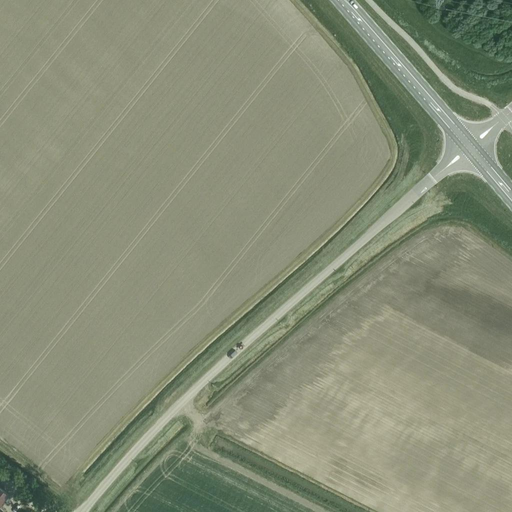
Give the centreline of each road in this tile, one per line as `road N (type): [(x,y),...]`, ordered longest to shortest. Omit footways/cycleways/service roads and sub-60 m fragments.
road 1 (unclassified): [(85,511),(156,424),(473,144)]
road 2 (primary): [(473,144),(345,0)]
